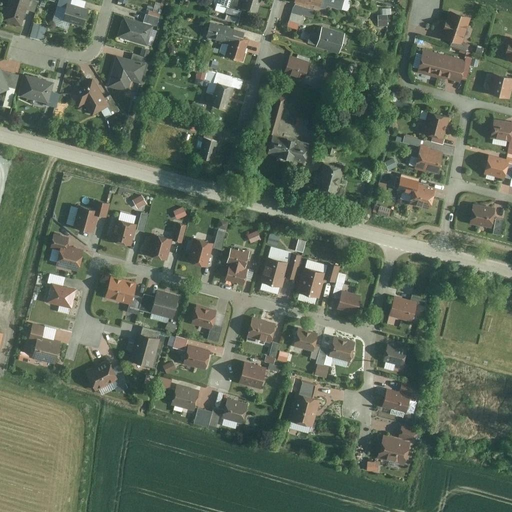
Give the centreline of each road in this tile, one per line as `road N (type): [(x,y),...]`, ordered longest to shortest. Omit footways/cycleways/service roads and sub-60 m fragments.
road 1 (residential): [(243,301),(99,260),(70,357)]
road 2 (tertiary): [(224,197),(0,136)]
road 3 (residential): [(279,0),(224,197)]
road 4 (tertiary): [(394,242),(224,197)]
road 5 (residential): [(470,104),(403,85),(419,2)]
road 6 (residential): [(372,335),(243,301)]
road 7 (residential): [(26,52),(89,56),(109,0)]
